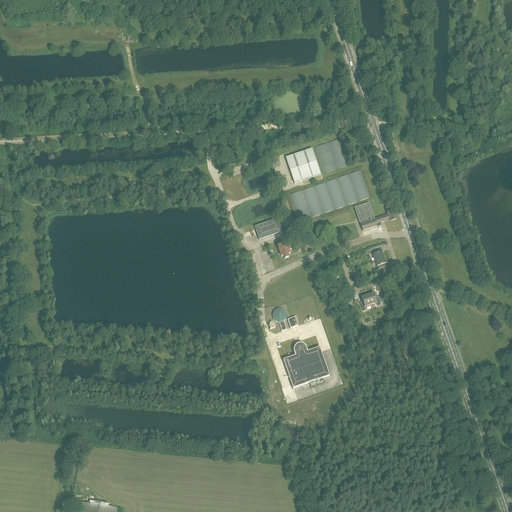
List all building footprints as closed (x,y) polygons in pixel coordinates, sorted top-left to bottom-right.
[(345,102),(346,105),(343,106),(345,110),(347,109),(348,111),(354,109),(351,100),(345,102)] [(341,139),(315,148),(323,174),(350,164),(341,139)] [(294,184),(321,175),(312,149),(285,157),(294,184)] [(299,222),(370,197),(361,170),(290,195),(299,222)] [(368,204),(355,208),(361,224),(363,231),(376,226),(375,224),(389,219),(390,221),(397,219),(394,212),(392,207),(386,209),(388,215),(374,220),(368,204)] [(282,232),(278,219),(254,227),(259,240),(282,232)] [(287,255),(290,254),(287,244),(278,247),(281,257),(284,256),(285,259),(288,258),(287,255)] [(375,261),(384,258),(382,252),(383,252),(382,249),(373,252),(374,255),(373,255),(375,261)] [(384,258),(375,261),(373,262),(374,265),(376,264),(377,267),(378,266),(379,269),(388,266),(387,263),(386,263),(384,258)] [(373,293),(367,295),(371,305),(377,303),(378,306),(381,305),(380,303),(378,298),(375,299),(373,293)] [(365,307),(371,305),(367,295),(361,297),(363,303),(360,304),(363,312),(366,311),(365,307)] [(295,317),(287,320),(290,328),(298,326),(295,317)] [(283,360),(293,389),(329,376),(320,348),(307,352),(307,350),(307,349),(306,347),(305,345),(302,344),(299,344),(297,345),(295,347),(294,349),(294,352),(294,354),(295,354),(295,356),(283,360)] [(119,509),(79,502),(79,503),(79,502),(77,511),(119,511),(120,509),(119,509)]
